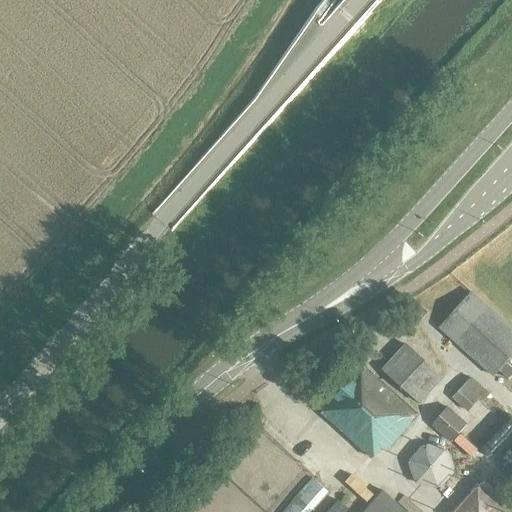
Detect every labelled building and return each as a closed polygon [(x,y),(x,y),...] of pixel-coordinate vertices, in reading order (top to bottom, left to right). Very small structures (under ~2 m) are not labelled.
[(511,359),(511,327),(488,307),(489,306),(471,290),(438,328),(456,344),(457,343),(497,377),(501,373),(510,381),(511,378),(511,365),(509,363),(511,359)] [(421,403),(444,376),(408,346),(385,373),(421,403)] [(387,450),(418,415),(363,366),(322,412),(373,458),(383,446),(387,450)] [(482,403),(491,393),(471,376),(452,397),(468,411),(478,399),(482,403)] [(454,441),(469,424),(450,407),(435,424),(454,441)] [(438,489),(455,471),(447,448),(423,444),(408,461),(415,484),(438,489)] [(312,511),(329,492),(312,477),(296,496),(291,502),(281,511),(312,511)] [(511,511),(477,483),(451,511),(511,511)] [(408,511),(383,490),(362,511),(350,511),(337,500),(326,511),(408,511)]
